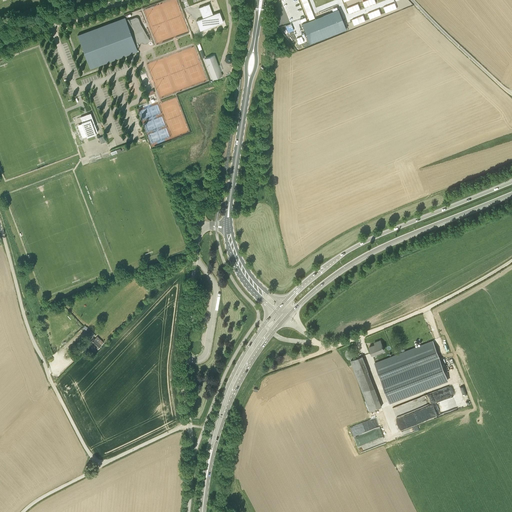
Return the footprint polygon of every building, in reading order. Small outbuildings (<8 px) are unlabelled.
[(200,31),(223,22),(219,12),(213,14),(209,4),(199,8),(203,18),(196,21),(200,31)] [(301,24),(309,44),(347,28),(339,10),(301,24)] [(136,17),(135,17),(129,19),(129,18),(128,18),(129,19),(126,20),(125,17),(77,35),(90,69),(131,53),(138,51),(136,47),(139,46),(139,47),(140,47),(139,44),(145,40),(141,29),(141,24),(139,19),(138,18),(136,17)] [(226,56),(225,60),(227,63),(231,63),(234,61),(235,58),(233,55),(229,54),(226,56)] [(205,58),(212,79),(222,76),(219,67),(214,55),(205,58)] [(87,136),(98,132),(90,113),(80,117),(87,136)] [(90,342),(98,349),(104,342),(99,338),(96,340),(93,338),(90,342)] [(372,355),(384,350),(381,341),(374,343),(375,345),(369,347),(372,355)] [(440,360),(433,341),(383,360),(376,363),(383,382),(440,360)] [(363,356),(350,361),(356,376),(369,371),(363,356)] [(440,360),(383,382),(391,403),(448,381),(440,360)] [(451,387),(394,406),(397,416),(431,405),(429,400),(431,399),(432,399),(436,397),(436,396),(439,394),(445,392),(447,398),(453,396),(451,387)]
